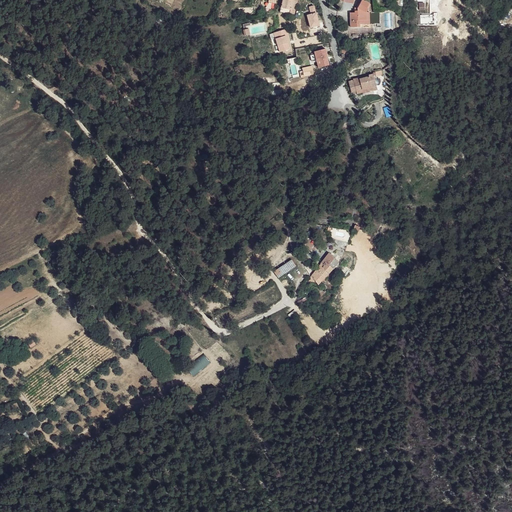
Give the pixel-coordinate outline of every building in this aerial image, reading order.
[(280,8),(279,12),(290,16),(293,17),(298,0),(294,0),(291,11),(280,8)] [(283,0),(280,8),(291,11),(294,0),(285,0),(286,0),(283,0)] [(355,12),(351,12),(351,27),(361,27),(361,24),(371,25),(370,12),(368,12),(372,5),(364,0),(362,0),(358,10),(355,10),(355,12)] [(283,34),(278,36),(287,60),(290,59),(289,58),(291,56),(283,34)] [(324,50),(313,53),(317,69),(327,66),(325,57),(324,50)] [(312,67),(301,68),(302,76),(313,75),(312,67)] [(373,75),(354,80),(354,81),(349,82),(352,93),(357,92),(358,94),(363,93),(362,90),(370,88),(371,92),(374,92),(376,102),(378,102),(380,101),(383,99),(386,97),(387,94),(388,91),(388,88),(384,72),(373,75)] [(310,260),(306,252),(301,255),(306,262),(310,260)] [(327,262),(325,264),(331,271),(334,267),(335,268),(339,262),(330,253),(324,260),(327,262)] [(292,260),(274,272),(278,278),(296,266),(292,260)] [(311,278),(320,284),(330,271),(321,264),(311,278)] [(305,299),(297,303),(300,308),(308,304),(305,299)] [(295,311),(289,316),(293,321),(299,316),(295,311)] [(193,377),(210,362),(204,355),(187,370),(193,377)]
